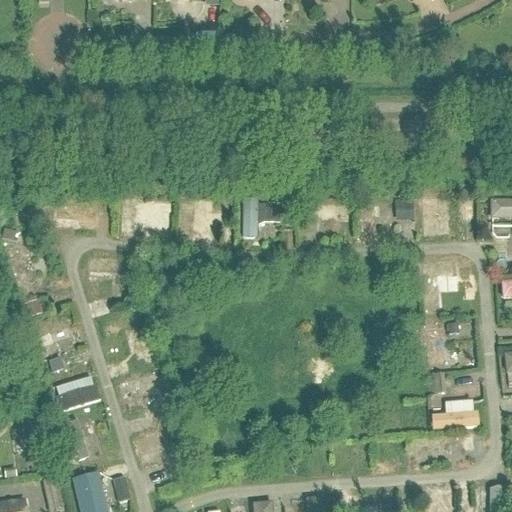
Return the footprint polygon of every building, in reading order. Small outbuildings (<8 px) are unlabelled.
[(264,4),(252,12),(265,30),(277,21),(264,4)] [(127,194),(127,239),(142,239),(142,195),(127,194)] [(449,237),(447,198),(428,199),(430,238),(449,237)] [(366,203),(369,240),(382,239),(380,202),(366,203)] [(511,205),(489,206),(489,226),(511,225),(511,205)] [(186,242),(200,243),(201,213),(187,213),(186,242)] [(31,247),(12,252),(22,288),(41,283),(31,247)] [(434,330),(436,368),(452,367),(450,329),(434,330)] [(79,336),(45,349),(50,361),(84,348),(79,336)] [(0,344),(3,359),(12,357),(9,343),(0,344)] [(66,400),(69,413),(95,408),(92,395),(66,400)] [(451,404),(452,416),(480,414),(479,403),(451,404)] [(22,414),(24,429),(33,428),(30,413),(22,414)] [(485,428),(484,414),(437,420),(439,434),(485,428)] [(41,484),(43,493),(58,490),(56,480),(41,484)] [(510,511),(509,490),(486,491),(486,511),(510,511)] [(399,511),(399,499),(382,500),(382,511),(399,511)]
